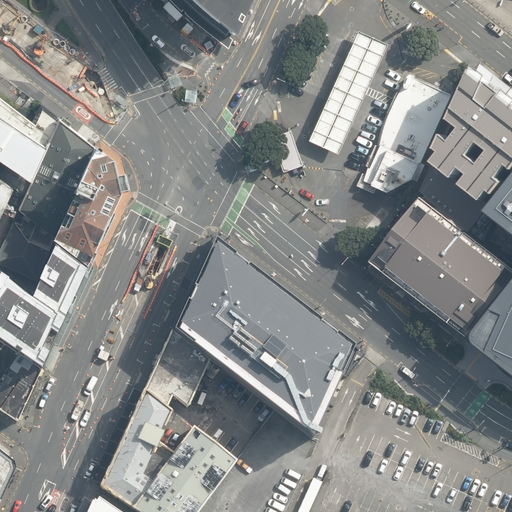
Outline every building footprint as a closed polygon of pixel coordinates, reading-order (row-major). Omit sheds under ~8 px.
[(168,0),(172,3),(181,12),(183,10),(185,12),(184,14),(190,20),(201,29),(214,39),(228,50),(233,40),(229,38),(231,36),(247,0),(168,0)] [(387,45),(357,31),(307,142),(338,155),(387,45)] [(423,196),(469,231),(511,175),(511,88),(480,64),(479,66),(477,64),(474,69),(473,68),(418,192),(423,196)] [(178,74),(166,78),(171,90),(183,86),(178,74)] [(423,164),(453,96),(415,78),(414,76),(414,75),(413,75),(411,76),(410,76),(409,78),(408,79),(407,81),(407,82),(406,85),(406,87),(406,89),(403,87),(400,92),(398,96),(395,101),(393,106),(391,111),(388,117),(386,122),(385,126),(384,130),(382,136),(381,141),(380,147),(377,145),(367,167),(370,168),(367,175),(364,174),(358,187),(369,192),(372,187),(390,194),(414,181),(418,182),(425,169),(424,169),(426,165),(423,164)] [(186,91),(184,103),(195,105),(197,92),(186,91)] [(0,160),(31,181),(61,125),(42,109),(35,124),(0,95),(0,160)] [(53,235),(95,151),(61,125),(31,181),(17,206),(53,235)] [(302,166),(290,130),(270,137),(282,173),(302,166)] [(113,159),(95,151),(53,235),(93,260),(123,194),(121,175),(113,159)] [(0,219),(14,189),(0,178),(0,219)] [(511,180),(486,214),(511,234),(511,287),(473,337),(501,359),(511,367),(511,180)] [(423,196),(373,260),(470,336),(511,282),(511,264),(469,231),(423,196)] [(52,236),(17,208),(0,244),(0,262),(31,281),(52,236)] [(358,351),(213,239),(191,292),(193,293),(187,305),(186,304),(172,334),(208,363),(272,412),(311,440),(340,379),(344,380),(358,351)] [(92,264),(55,240),(31,292),(0,270),(0,333),(43,363),(47,365),(92,264)] [(43,363),(0,333),(0,408),(16,419),(43,363)] [(187,410),(208,363),(172,334),(147,386),(144,393),(167,409),(170,403),(172,398),(187,410)] [(167,409),(144,393),(143,392),(98,490),(130,511),(199,511),(235,463),(193,429),(173,455),(159,444),(162,436),(161,435),(172,413),(167,409)] [(0,494),(11,469),(8,460),(0,453),(0,494)] [(105,511),(90,502),(88,506),(86,504),(85,506),(84,505),(81,511),(105,511)]
